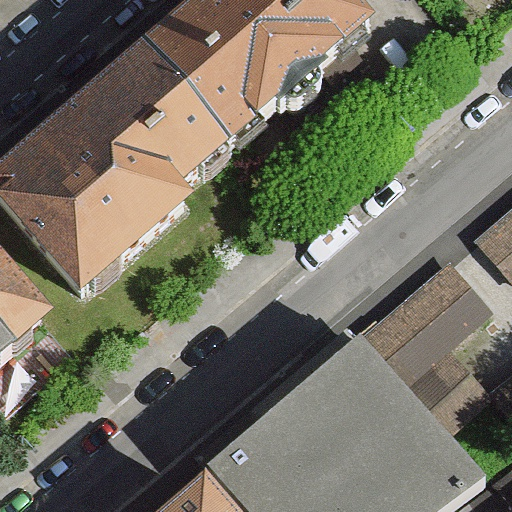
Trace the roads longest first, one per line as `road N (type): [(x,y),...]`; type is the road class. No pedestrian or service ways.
road 1 (residential): [(511,113),(26,511)]
road 2 (residential): [(0,81),(95,0)]
